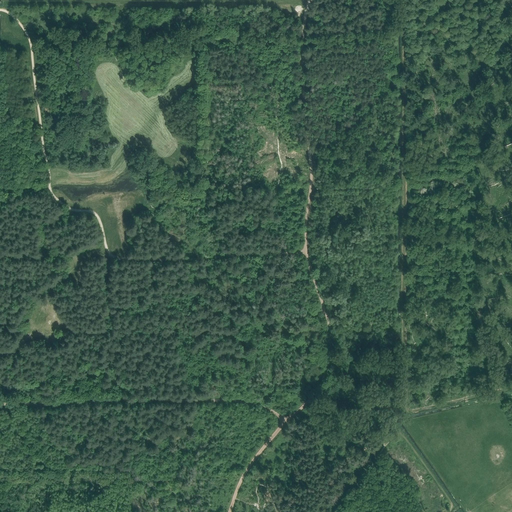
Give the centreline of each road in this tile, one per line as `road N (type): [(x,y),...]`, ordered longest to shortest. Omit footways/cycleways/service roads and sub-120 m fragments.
road 1 (track): [(306,252),(112,256),(95,214),(65,206),(50,191),(29,39),(0,10)]
road 2 (track): [(0,404),(196,400)]
road 3 (track): [(383,448),(401,433),(450,502),(448,511)]
